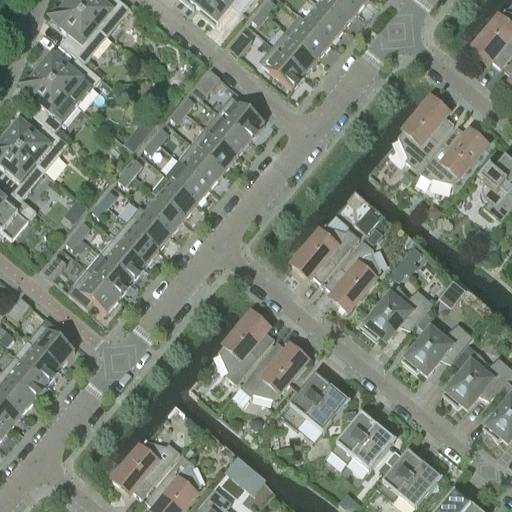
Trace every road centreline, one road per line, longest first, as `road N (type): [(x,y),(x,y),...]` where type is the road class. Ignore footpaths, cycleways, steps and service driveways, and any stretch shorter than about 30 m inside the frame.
road 1 (residential): [(511,493),(221,250)]
road 2 (tertiary): [(37,463),(221,250)]
road 3 (residential): [(147,0),(313,139)]
road 4 (residential): [(394,33),(511,132)]
road 5 (tertiary): [(221,250),(313,139)]
road 6 (tertiary): [(313,139),(394,33)]
